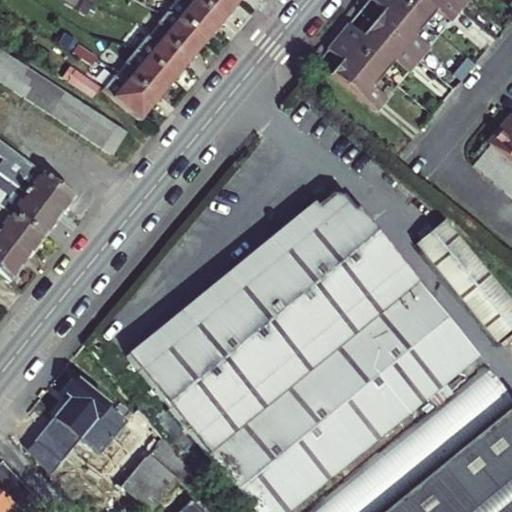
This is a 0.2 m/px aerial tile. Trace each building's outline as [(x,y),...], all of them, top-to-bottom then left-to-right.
[(194,0),(166,0),(161,6),(201,39),(217,19),(194,0)] [(194,0),(217,19),(232,0),(194,0)] [(392,0),(369,0),(358,14),(418,63),(439,38),(392,0)] [(445,0),(392,0),(439,38),(460,12),(445,0)] [(445,0),(460,12),(470,0),(445,0)] [(161,6),(145,26),(185,58),(201,39),(161,6)] [(358,14),(337,40),(397,89),(418,63),(358,14)] [(145,26),(129,46),(168,78),(185,58),(145,26)] [(337,40),(315,65),(375,114),(397,89),(337,40)] [(129,46),(113,66),(152,98),(168,78),(129,46)] [(0,72),(10,57),(0,50),(0,72)] [(21,64),(10,57),(0,72),(0,84),(5,88),(21,64)] [(32,71),(21,64),(5,88),(16,95),(32,71)] [(113,66),(97,86),(136,118),(152,98),(113,66)] [(43,78),(32,71),(16,95),(27,102),(43,78)] [(54,85),(43,78),(27,102),(38,110),(54,85)] [(65,92),(54,85),(38,110),(49,117),(65,92)] [(76,100),(65,92),(49,117),(61,124),(76,100)] [(87,107),(76,100),(61,124),(72,131),(87,107)] [(98,114),(87,107),(72,131),(83,138),(98,114)] [(511,112),(485,145),(488,148),(498,157),(509,166),(511,168),(511,112)] [(110,121),(98,114),(83,138),(94,146),(110,121)] [(121,128),(110,121),(94,146),(105,153),(121,128)] [(480,180),(498,157),(488,148),(469,171),(480,180)] [(8,151),(0,160),(0,180),(50,217),(67,194),(8,151)] [(490,189),(509,166),(498,157),(480,180),(490,189)] [(501,198),(511,183),(511,168),(509,166),(490,189),(501,198)] [(0,180),(0,214),(33,239),(50,217),(0,180)] [(511,206),(511,205),(511,183),(501,198),(511,206)] [(309,207),(124,361),(249,511),(294,511),(428,400),(437,409),(469,384),(459,375),(477,361),(356,209),(352,214),(341,200),(326,199),(313,211),(309,207)] [(0,214),(0,249),(16,262),(33,239),(0,214)] [(0,249),(0,282),(16,262),(0,249)] [(453,402),(470,425),(510,396),(493,373),(453,402)] [(182,470),(136,415),(126,428),(104,412),(108,407),(77,382),(62,400),(66,403),(52,420),(80,442),(89,429),(116,453),(96,476),(117,492),(130,476),(154,498),(182,470)] [(511,511),(511,409),(389,511),(511,511)] [(317,511),(356,511),(359,510),(347,492),(317,511)] [(195,511),(185,502),(174,511),(195,511)] [(11,511),(0,503),(0,511),(11,511)]
